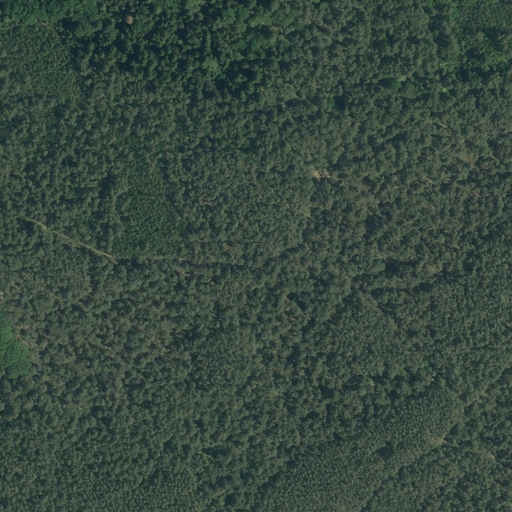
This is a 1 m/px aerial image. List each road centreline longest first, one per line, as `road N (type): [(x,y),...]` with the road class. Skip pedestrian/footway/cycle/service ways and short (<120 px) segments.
road 1 (track): [(305,242),(329,166),(374,107),(406,100),(430,73),(420,0)]
road 2 (track): [(91,511),(0,331)]
